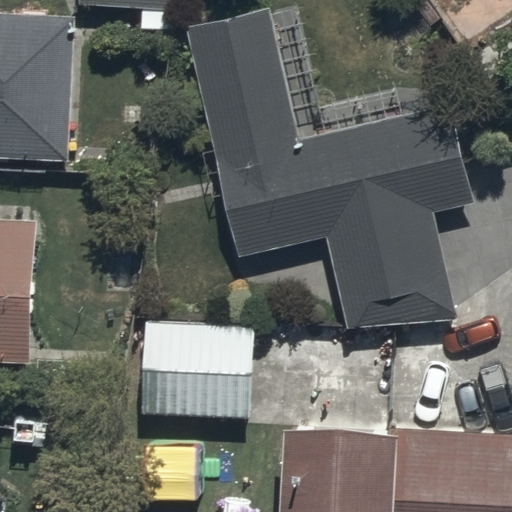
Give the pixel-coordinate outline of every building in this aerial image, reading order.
[(85,0),(85,8),(178,14),(179,0),(85,0)] [(280,8),(193,31),(246,257),(334,236),(355,325),(465,318),(441,211),(480,203),(457,100),(308,133),(280,8)] [(0,158),(78,162),(85,17),(0,13),(0,158)] [(0,357),(35,359),(42,218),(0,215),(0,357)] [(149,414),(254,419),(259,322),(154,317),(149,414)] [(511,511),(511,438),(294,428),(290,511),(511,511)]
